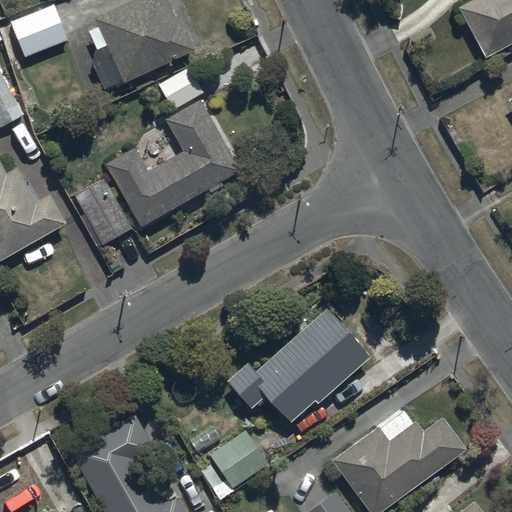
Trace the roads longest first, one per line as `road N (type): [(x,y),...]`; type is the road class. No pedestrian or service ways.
road 1 (residential): [(389,170),(0,402)]
road 2 (residential): [(389,170),(511,346)]
road 3 (residential): [(309,0),(389,170)]
